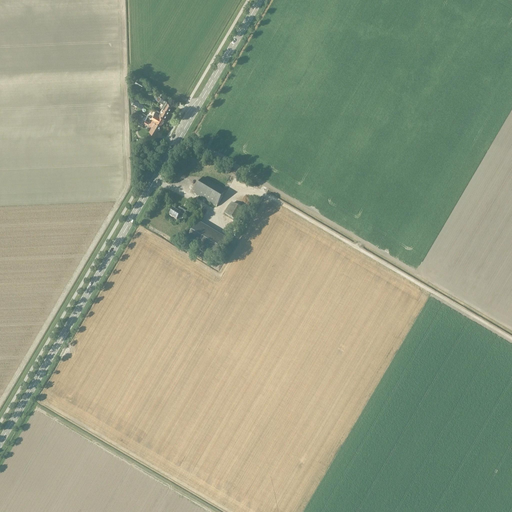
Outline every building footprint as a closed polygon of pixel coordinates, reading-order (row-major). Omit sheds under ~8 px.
[(144,82),(141,81),(137,78),(135,83),(141,87),(144,82)] [(168,111),(172,104),(167,101),(161,98),(159,102),(164,105),(163,108),(168,111)] [(164,118),(168,111),(163,108),(160,112),(154,108),(153,111),(156,113),(159,114),(164,118)] [(161,124),(164,118),(159,114),(155,112),(151,118),(155,121),(161,124)] [(154,134),(161,124),(155,121),(153,119),(149,126),(151,127),(149,131),(154,134)] [(217,207),(226,191),(203,178),(194,193),(217,207)] [(239,222),(245,211),(240,208),(236,206),(237,206),(232,203),(225,214),(230,217),(230,216),(234,219),(239,222)] [(173,209),(169,215),(177,220),(180,213),(184,215),(186,212),(179,207),(177,211),(173,209)] [(186,242),(216,260),(228,240),(198,223),(193,230),(191,229),(188,233),(191,234),(186,242)]
